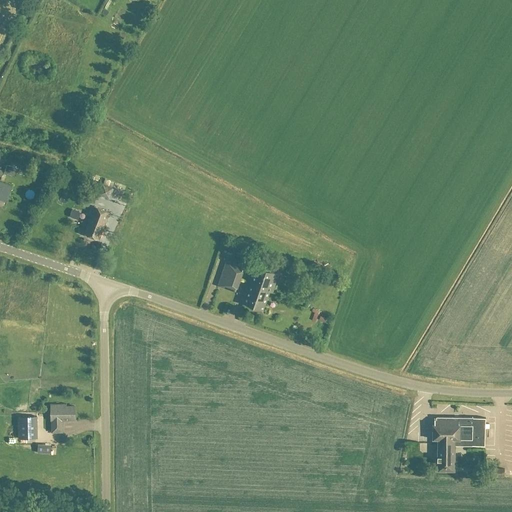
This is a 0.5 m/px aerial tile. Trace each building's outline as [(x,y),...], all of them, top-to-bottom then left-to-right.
[(118,202),(122,192),(112,188),(114,183),(104,180),(103,184),(93,181),(89,191),(118,202)] [(0,201),(6,203),(11,187),(0,183),(0,201)] [(99,240),(109,213),(94,207),(84,234),(99,240)] [(244,258),(246,252),(238,250),(237,255),(244,258)] [(226,262),(224,268),(217,287),(234,293),(243,268),(226,262)] [(269,292),(272,293),(278,275),(253,266),(247,283),(256,286),(255,290),(259,292),(260,289),(269,292)] [(262,310),(269,292),(260,289),(259,292),(255,290),(256,286),(247,283),(245,287),(249,288),(243,304),(262,310)] [(61,421),(74,420),(74,407),(61,408),(61,405),(50,405),(51,421),(52,433),(62,433),(61,421)] [(18,417),(18,439),(36,439),(36,417),(18,417)] [(454,471),(454,450),(454,446),(454,418),(436,418),(436,420),(435,420),(434,420),(434,421),(434,425),(433,425),(432,425),(432,426),(433,426),(432,439),(432,440),(434,440),(437,440),(437,444),(437,472),(454,472),(454,471)] [(485,419),(454,418),(454,446),(484,447),(485,419)] [(504,479),(504,470),(487,470),(487,478),(504,479)]
